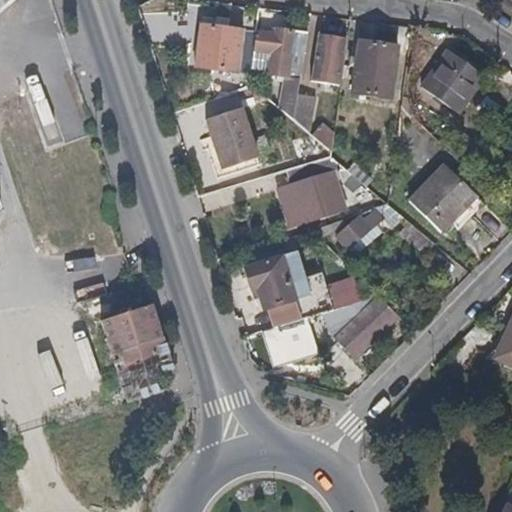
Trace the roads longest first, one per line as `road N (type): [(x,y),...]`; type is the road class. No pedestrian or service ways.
road 1 (primary): [(96,0),(235,457)]
road 2 (unclassified): [(511,263),(317,466)]
road 3 (unclassified): [(511,47),(456,18),(318,0)]
